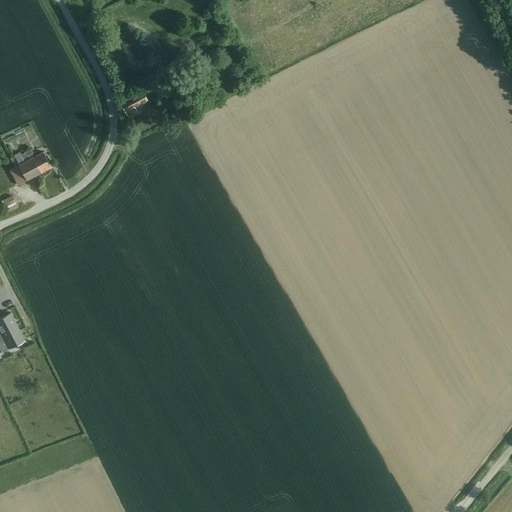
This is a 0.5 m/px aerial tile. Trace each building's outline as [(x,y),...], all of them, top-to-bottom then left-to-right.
[(152,74),(141,79),(148,92),(159,86),(152,74)] [(142,91),(120,103),(128,117),(138,112),(135,107),(147,100),(142,91)] [(14,167),(9,169),(17,185),(51,167),(43,151),(19,163),(15,156),(10,158),(14,167)] [(12,196),(1,201),(7,212),(18,207),(12,196)] [(10,313),(0,317),(0,329),(3,336),(0,337),(0,347),(2,351),(25,340),(20,330),(10,313)]
